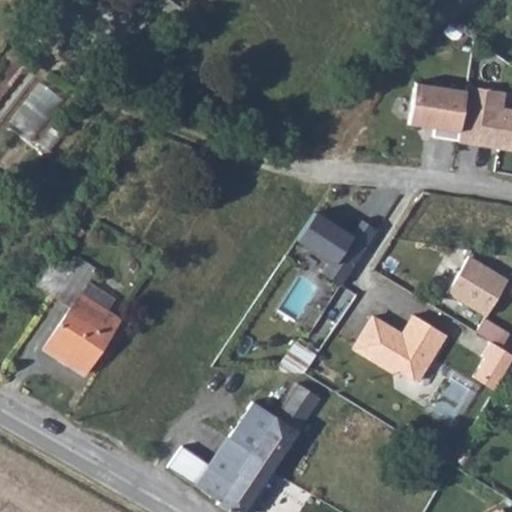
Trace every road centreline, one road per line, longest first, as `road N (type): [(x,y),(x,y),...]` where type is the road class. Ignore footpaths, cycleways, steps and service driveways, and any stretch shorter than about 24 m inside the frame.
road 1 (track): [(266,163),(127,109),(0,20)]
road 2 (unclassified): [(511,199),(266,163)]
road 3 (secondary): [(0,409),(182,511)]
